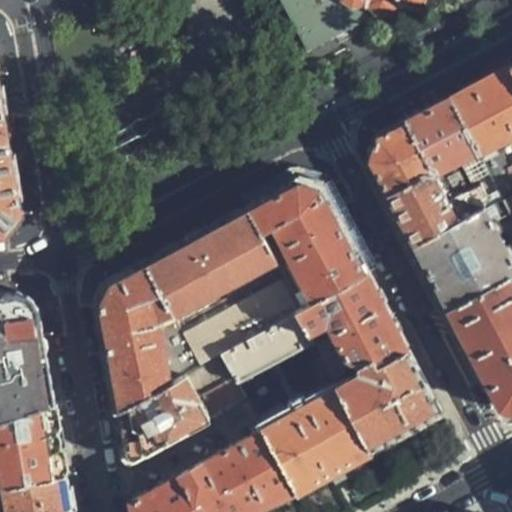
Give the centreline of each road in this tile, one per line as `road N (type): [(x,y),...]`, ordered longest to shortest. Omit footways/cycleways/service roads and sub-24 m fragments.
road 1 (residential): [(506,468),(322,128)]
road 2 (residential): [(322,128),(63,265)]
road 3 (residential): [(19,0),(63,265)]
road 4 (residential): [(63,265),(108,511)]
road 5 (residential): [(511,25),(322,128)]
